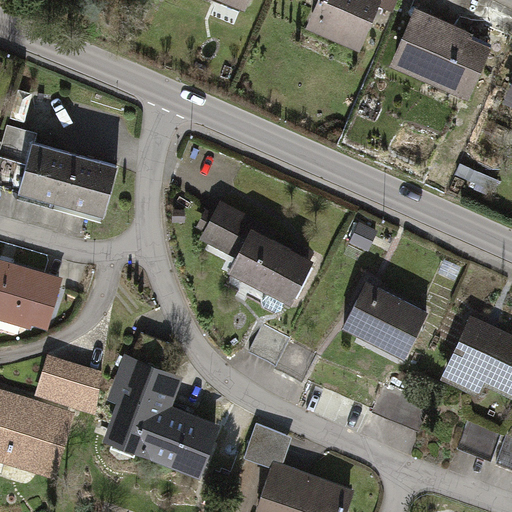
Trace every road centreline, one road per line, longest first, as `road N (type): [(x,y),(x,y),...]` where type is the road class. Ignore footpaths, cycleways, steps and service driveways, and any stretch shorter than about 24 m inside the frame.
road 1 (secondary): [(511,247),(171,95)]
road 2 (residential): [(153,241),(182,326),(232,381),(401,476)]
road 3 (secondary): [(171,95),(0,23)]
road 4 (residential): [(111,253),(107,284),(85,320),(0,355)]
road 5 (residential): [(171,95),(152,156),(153,241)]
